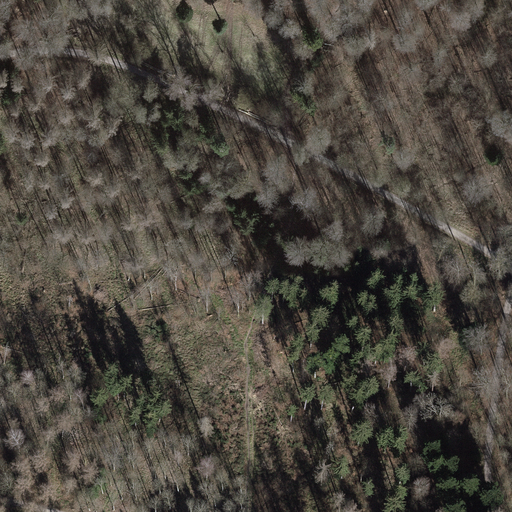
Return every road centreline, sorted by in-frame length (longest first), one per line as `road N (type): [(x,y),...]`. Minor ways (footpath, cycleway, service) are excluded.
road 1 (track): [(0,56),(74,51),(126,65),(511,264)]
road 2 (track): [(511,304),(491,465),(502,511)]
